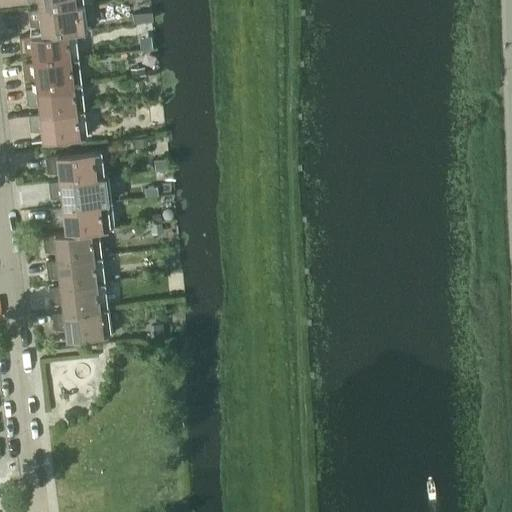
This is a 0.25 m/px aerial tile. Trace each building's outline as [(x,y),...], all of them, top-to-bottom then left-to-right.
[(42,32),(42,33),(72,29),(72,30),(87,28),(84,3),(80,3),(39,7),(28,8),(30,24),(41,25),(42,32)] [(33,60),(34,60),(74,55),(74,56),(78,55),(75,30),(87,29),(87,28),(72,30),(72,29),(42,33),(42,32),(19,35),(21,51),(33,52),(33,60)] [(36,78),(36,86),(36,87),(77,81),(77,82),(81,81),(78,55),(74,56),(74,55),(34,60),(33,60),(22,61),(24,77),(36,78)] [(145,73),(144,66),(130,67),(131,75),(145,73)] [(39,104),(40,112),(40,113),(80,107),(80,108),(84,107),(81,81),(77,82),(77,81),(36,87),(36,86),(25,87),(27,103),(39,104)] [(87,133),(84,107),(80,108),(80,107),(40,113),(40,112),(28,113),(30,129),(42,130),(43,137),(31,139),(31,140),(87,133)] [(129,139),(130,147),(147,145),(146,135),(132,137),(132,138),(129,139)] [(59,171),(59,179),(60,179),(100,175),(104,175),(101,148),(45,155),(47,170),(59,171)] [(62,197),(63,205),(103,200),(103,201),(107,200),(110,199),(107,200),(104,175),(100,175),(60,179),(59,179),(48,180),(50,196),(62,197)] [(145,195),(158,193),(156,185),(144,187),(145,195)] [(65,223),(66,231),(95,228),(110,226),(110,225),(114,225),(110,199),(107,200),(103,201),(103,200),(63,205),(51,206),(53,222),(65,223)] [(152,212),(152,220),(161,219),(161,211),(152,212)] [(150,222),(151,232),(162,231),(161,221),(150,222)] [(57,258),(57,259),(97,253),(97,254),(101,253),(98,228),(114,226),(114,225),(110,225),(110,226),(95,228),(66,231),(42,234),(44,249),(56,250),(57,258)] [(59,276),(60,284),(100,279),(100,280),(104,279),(104,278),(101,253),(97,254),(97,253),(57,259),(57,258),(45,259),(47,275),(59,276)] [(63,310),(103,305),(103,306),(107,305),(107,304),(104,278),(104,279),(100,280),(100,279),(60,284),(48,285),(50,301),(62,302),(63,310)] [(54,338),(111,331),(107,304),(107,305),(103,306),(103,305),(63,310),(52,311),(54,327),(65,328),(66,336),(54,337),(54,338)] [(149,323),(150,338),(164,337),(162,322),(149,323)]
